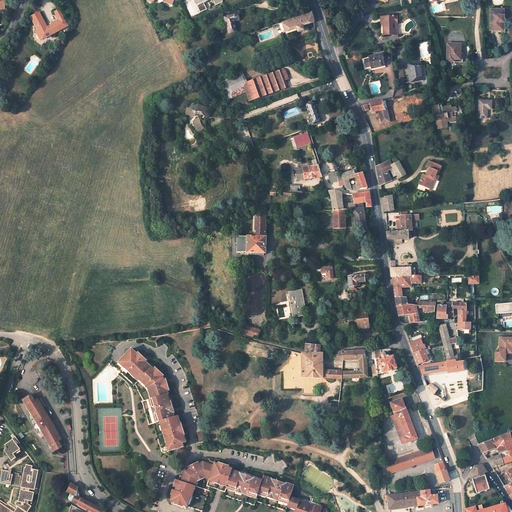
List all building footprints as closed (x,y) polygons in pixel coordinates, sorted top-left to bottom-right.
[(221,0),(193,0),(196,6),(197,5),(200,12),(207,9),(204,3),(210,0),(213,0),(216,6),(223,3),(221,0)] [(491,9),(490,30),(496,30),(496,32),(504,32),(505,21),(503,21),(504,9),(491,9)] [(47,27),(40,12),(32,16),(39,29),(43,37),(49,34),(50,36),(69,27),(60,10),(55,12),(59,20),(53,23),(54,24),(47,27)] [(282,23),(285,33),(297,28),(298,33),(305,31),(304,27),(308,25),(315,22),(312,13),(282,23)] [(236,15),(223,18),(227,34),(235,32),(233,22),(238,21),(236,15)] [(383,23),(384,35),(394,34),(393,23),(396,23),(396,16),(391,17),(382,17),(383,23)] [(36,31),(41,40),(50,36),(49,34),(43,37),(39,29),(36,31)] [(447,45),(447,61),(462,61),(462,54),(461,54),(461,45),(447,45)] [(369,56),(372,69),(386,66),(383,53),(369,56)] [(407,64),(410,81),(423,80),(420,62),(407,64)] [(239,74),(245,85),(255,80),(251,68),(239,74)] [(285,81),(281,70),(255,80),(262,98),(288,88),(285,81)] [(283,70),(281,70),(285,81),(289,80),(286,71),(283,70)] [(228,79),(233,90),(245,85),(239,74),(228,79)] [(479,100),(478,118),(487,118),(488,109),(492,109),(492,101),(479,100)] [(306,103),(313,125),(321,122),(313,101),(306,103)] [(370,104),(372,113),(379,111),(382,124),(390,122),(386,101),(383,102),(382,101),(370,104)] [(207,119),(208,118),(214,116),(215,118),(224,114),(217,103),(214,105),(214,108),(207,111),(204,107),(199,108),(196,106),(194,109),(190,108),(190,115),(191,119),(193,118),(194,120),(197,118),(199,121),(198,121),(198,124),(200,124),(201,126),(201,127),(202,127),(205,130),(205,132),(208,131),(209,129),(211,130),(213,130),(212,126),(214,124),(211,121),(208,120),(207,119)] [(437,124),(438,129),(448,127),(447,122),(450,122),(451,123),(456,123),(456,116),(453,116),(453,113),(457,112),(456,107),(452,108),(451,106),(443,107),(444,114),(435,116),(436,124),(437,124)] [(307,130),(293,135),(297,148),(311,144),(307,130)] [(397,176),(399,180),(406,175),(398,161),(395,163),(393,162),(391,163),(389,160),(377,166),(379,185),(391,180),(388,172),(391,171),(393,177),(397,176)] [(422,174),(420,180),(424,182),(423,186),(428,188),(429,185),(431,186),(434,180),(435,180),(437,181),(438,176),(436,175),(437,171),(439,172),(441,166),(428,161),(426,167),(429,169),(427,176),(422,174)] [(296,169),(297,181),(322,177),(318,166),(296,169)] [(353,188),(350,178),(357,176),(357,174),(358,174),(356,169),(354,169),(354,171),(342,174),(341,174),(342,175),(342,176),(345,184),(346,187),(347,190),(353,191),(361,189),(360,185),(358,185),(358,186),(353,188)] [(337,171),(328,173),(330,182),(339,180),(339,186),(343,185),(343,186),(344,188),(346,187),(345,184),(342,176),(338,177),(337,171)] [(367,186),(362,173),(358,174),(357,174),(357,176),(359,182),(357,183),(358,185),(360,185),(361,189),(367,188),(367,186)] [(329,191),(332,198),(333,210),(344,210),(344,205),(343,202),(342,193),(341,193),(337,190),(329,191)] [(353,194),(355,203),(362,202),(366,202),(367,207),(372,207),(369,192),(353,194)] [(393,205),(392,196),(381,197),(383,207),(393,205)] [(353,209),(356,229),(366,227),(362,202),(355,203),(357,209),(353,209)] [(333,210),(334,228),(346,228),(345,216),(347,216),(347,210),(344,210),(333,210)] [(418,214),(400,216),(401,221),(397,221),(398,231),(398,232),(408,231),(412,230),(412,228),(411,220),(414,220),(419,219),(418,214)] [(238,237),(238,253),(266,254),(266,237),(265,237),(266,216),(256,216),(256,237),(238,237)] [(398,231),(388,232),(386,233),(387,240),(388,240),(388,242),(392,241),(392,240),(395,240),(401,239),(409,239),(408,231),(398,232),(398,231)] [(327,272),(328,279),(334,279),(333,266),(322,267),(322,273),(327,272)] [(410,274),(410,268),(395,268),(390,268),(391,276),(392,277),(405,277),(415,277),(415,273),(410,274)] [(349,277),(350,287),(360,286),(360,283),(365,282),(364,276),(349,277)] [(421,284),(421,276),(415,277),(405,277),(405,287),(411,288),(411,284),(421,284)] [(405,287),(405,277),(392,277),(393,288),(401,287),(405,287)] [(402,297),(401,287),(393,288),(394,296),(395,297),(402,297)] [(291,305),(293,317),(305,316),(304,308),(305,307),(302,290),(291,291),(293,304),(291,305)] [(409,304),(409,302),(406,302),(406,297),(402,297),(395,297),(396,306),(407,304),(409,304)] [(511,301),(496,303),(496,314),(509,313),(509,318),(504,318),(505,327),(511,326),(511,301)] [(458,308),(457,330),(463,330),(463,333),(471,334),(471,330),(471,323),(466,323),(466,310),(466,303),(452,302),(446,303),(446,306),(446,315),(447,315),(447,317),(453,316),(453,308),(458,308)] [(398,316),(408,315),(411,323),(418,322),(414,305),(409,304),(407,304),(396,306),(398,316)] [(438,305),(437,318),(447,319),(447,317),(447,315),(446,315),(446,306),(438,305)] [(356,310),(359,329),(369,328),(367,309),(356,310)] [(441,339),(442,344),(446,360),(454,358),(450,344),(456,342),(455,339),(455,337),(449,339),(446,324),(444,324),(438,326),(441,339)] [(261,330),(246,326),(243,334),(258,339),(261,330)] [(343,343),(351,342),(350,331),(342,332),(343,343)] [(420,338),(419,334),(408,339),(409,343),(420,338)] [(511,336),(499,336),(499,351),(494,351),(494,361),(506,361),(506,353),(511,353),(511,336)] [(422,344),(420,338),(409,343),(411,348),(422,344)] [(424,349),(422,344),(411,348),(413,353),(424,349)] [(302,353),(302,377),(343,379),(343,378),(368,377),(367,362),(368,361),(369,366),(377,366),(375,350),(346,351),(340,351),(337,354),(337,358),(340,359),(360,357),(361,370),(343,371),(343,370),(323,370),(323,352),(321,352),(321,346),(320,346),(306,345),(306,350),(306,353),(302,353)] [(131,348),(118,361),(121,364),(119,366),(124,370),(125,369),(130,374),(129,375),(133,379),(135,378),(138,380),(139,379),(142,381),(140,383),(144,388),(146,395),(148,395),(150,398),(148,399),(149,403),(146,403),(148,409),(151,409),(152,413),(150,413),(152,420),(154,419),(155,422),(159,421),(160,425),(158,425),(165,447),(167,446),(169,451),(184,446),(183,443),(186,442),(185,434),(184,434),(184,430),(181,423),(182,423),(178,415),(175,416),(172,409),(171,409),(169,402),(170,402),(167,394),(169,393),(168,390),(165,379),(163,375),(152,365),(152,366),(146,361),(143,358),(141,356),(138,353),(131,348)] [(375,350),(377,366),(378,374),(397,368),(393,356),(386,358),(385,354),(385,353),(384,353),(383,351),(387,350),(387,349),(375,350)] [(418,364),(428,360),(424,349),(413,353),(418,364)] [(447,370),(448,373),(465,371),(464,361),(457,362),(457,360),(455,360),(455,359),(446,361),(447,362),(418,366),(421,374),(442,371),(447,370)] [(434,394),(438,389),(430,383),(426,386),(426,388),(434,394)] [(49,417),(38,399),(36,401),(32,395),(24,400),(39,423),(38,423),(41,428),(55,452),(65,446),(52,422),(52,421),(49,416),(49,417)] [(403,438),(405,443),(417,439),(401,399),(389,403),(395,418),(399,417),(406,437),(403,438)] [(400,439),(403,438),(406,437),(399,417),(395,418),(392,419),(400,439)] [(511,431),(509,433),(480,443),(479,444),(478,444),(477,445),(484,455),(486,454),(487,451),(496,448),(499,454),(511,449),(511,443),(511,438),(511,437),(511,431)] [(6,450),(4,451),(12,461),(17,458),(14,454),(21,449),(13,439),(5,445),(6,447),(5,448),(6,450)] [(385,475),(434,458),(430,447),(385,462),(385,475)] [(491,467),(511,460),(511,449),(499,454),(486,459),(491,467)] [(285,500),(288,501),(289,497),(293,486),(285,483),(284,486),(279,485),(280,483),(270,480),(271,478),(262,476),(261,480),(253,478),(252,481),(248,479),(248,478),(238,475),(239,473),(231,471),(231,469),(227,468),(227,469),(224,468),(224,467),(220,466),(217,466),(217,465),(213,463),(212,466),(208,465),(208,464),(202,462),(194,466),(193,465),(186,468),(187,470),(183,472),(182,478),(181,478),(180,482),(176,481),(174,488),(175,488),(174,492),(171,491),(169,496),(171,496),(169,502),(175,504),(175,503),(181,505),(180,506),(186,507),(189,498),(190,498),(192,494),(190,493),(191,486),(192,486),(192,483),(205,476),(208,477),(212,478),(211,481),(222,485),(223,482),(227,483),(226,485),(229,487),(229,489),(252,497),(253,494),(256,495),(258,491),(261,492),(261,495),(284,502),(285,500)] [(436,474),(439,484),(449,480),(442,463),(435,465),(436,468),(434,468),(436,473),(436,474)] [(33,466),(27,465),(26,468),(25,468),(22,488),(36,490),(39,470),(32,469),(33,466)] [(484,473),(486,472),(487,472),(483,465),(481,467),(480,465),(474,467),(468,478),(476,475),(484,473)] [(511,466),(504,471),(497,476),(504,486),(511,481),(511,466)] [(18,473),(2,470),(1,483),(10,485),(11,483),(19,485),(20,476),(17,475),(18,473)] [(474,487),(476,493),(489,489),(485,476),(477,478),(470,480),(468,484),(471,486),(472,488),(474,487)] [(75,495),(73,501),(96,511),(107,511),(78,497),(78,486),(72,483),(67,491),(75,495)] [(436,489),(386,495),(386,499),(389,509),(415,506),(415,508),(417,508),(417,506),(438,504),(437,495),(436,495),(436,489)] [(34,493),(22,490),(19,502),(26,503),(26,500),(33,501),(34,493)] [(327,511),(323,509),(312,505),(312,506),(306,504),(306,503),(302,502),(302,504),(298,503),(299,500),(289,497),(288,501),(287,507),(295,509),(293,511),(327,511)] [(18,507),(14,511),(27,511),(32,506),(33,501),(26,500),(26,503),(19,502),(18,501),(16,505),(18,507)] [(0,511),(9,511),(11,510),(0,502),(0,511)]
